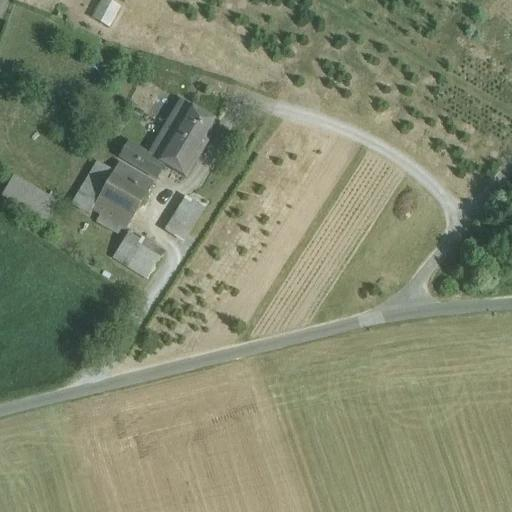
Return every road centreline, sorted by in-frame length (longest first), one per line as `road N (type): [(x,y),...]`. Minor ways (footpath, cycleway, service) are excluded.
road 1 (residential): [(0,413),(405,312)]
road 2 (residential): [(405,312),(414,283),(511,164)]
